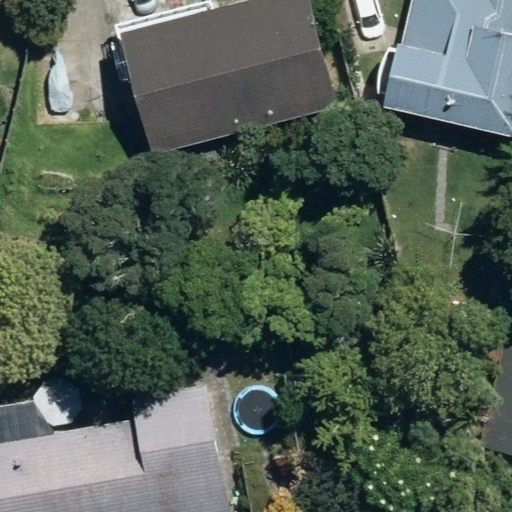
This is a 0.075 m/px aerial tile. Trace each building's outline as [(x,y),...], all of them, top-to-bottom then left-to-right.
[(192,0),(106,23),(136,142),(324,93),(299,0),(192,0)] [(362,96),(503,127),(511,84),(511,0),(400,0),(394,34),(376,30),(362,96)] [(443,333),(477,337),(481,301),(448,296),(443,333)] [(500,374),(511,375),(511,356),(500,355),(500,374)] [(282,370),(287,406),(315,401),(309,365),(282,370)] [(29,400),(43,417),(65,414),(73,393),(59,377),(38,380),(29,400)] [(0,511),(162,511),(194,506),(195,511),(221,511),(199,393),(0,430),(0,511)]
